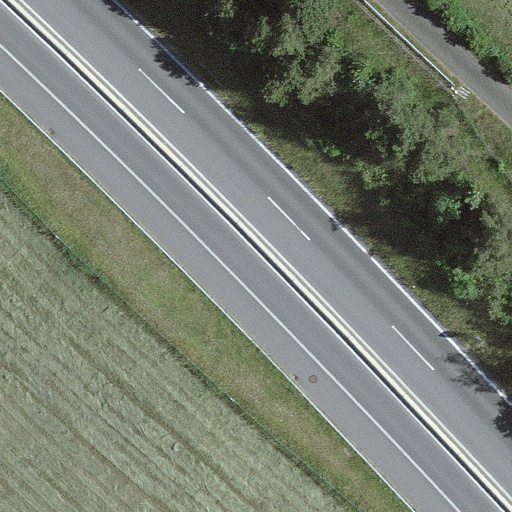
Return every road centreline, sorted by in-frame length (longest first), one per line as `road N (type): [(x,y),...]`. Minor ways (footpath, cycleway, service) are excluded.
road 1 (trunk): [(0,22),(481,511)]
road 2 (trunk): [(511,454),(66,0)]
road 3 (track): [(396,0),(511,109)]
